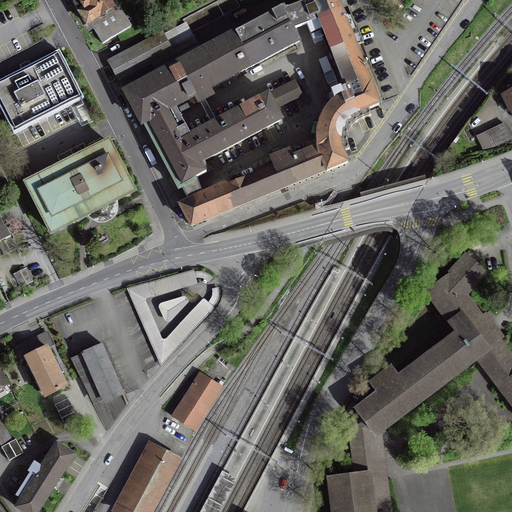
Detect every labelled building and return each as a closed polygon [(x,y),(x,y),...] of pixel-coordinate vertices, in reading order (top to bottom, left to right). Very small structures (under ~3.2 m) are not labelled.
[(102,45),(131,27),(114,0),(78,0),(73,4),(86,25),(89,23),(102,45)] [(238,8),(234,0),(220,0),(182,20),(184,24),(108,64),(117,80),(193,40),(190,34),(238,8)] [(368,110),(378,106),(336,0),(310,0),(312,4),(299,8),(284,14),(281,9),(175,66),(174,63),(169,66),(170,69),(124,93),(141,125),(144,124),(166,166),(179,189),(181,188),(181,189),(185,197),(188,202),(179,206),(190,227),(325,172),(326,172),(347,164),(342,153),(348,150),(347,144),(346,138),(348,133),(351,127),(354,124),(358,121),(366,119),(370,117),(368,110)] [(0,82),(0,109),(13,135),(82,99),(58,53),(0,82)] [(511,92),(501,98),(508,111),(511,110),(511,113),(511,92)] [(492,147),(509,138),(504,127),(487,135),(492,147)] [(26,184),(51,234),(97,210),(100,212),(103,212),(105,209),(105,206),(132,192),(107,143),(26,184)] [(0,242),(10,237),(4,227),(3,227),(0,220),(0,242)] [(348,424),(351,448),(352,450),(355,476),(329,480),(333,511),(384,511),(376,448),(375,435),(376,434),(477,357),(511,404),(511,360),(488,328),(464,296),(483,274),(474,265),(471,268),(467,265),(462,260),(448,276),(426,293),(458,335),(398,380),(391,370),(371,385),(379,395),(357,411),(360,415),(348,424)] [(59,375),(62,373),(55,358),(52,360),(46,349),(49,347),(43,336),(17,349),(23,360),(26,359),(37,381),(41,379),(49,394),(65,386),(59,375)] [(82,354),(81,355),(82,356),(82,355),(89,371),(87,372),(100,402),(123,392),(103,346),(83,355),(82,354)] [(204,378),(199,376),(172,418),(193,431),(222,387),(235,369),(219,357),(204,378)] [(54,406),(64,426),(78,419),(68,399),(54,406)] [(15,441),(15,440),(12,442),(0,420),(0,445),(1,448),(8,462),(22,454),(15,441)] [(16,508),(22,511),(36,511),(56,481),(73,455),(56,444),(41,468),(33,463),(33,464),(28,471),(28,472),(30,473),(16,496),(21,500),(16,508)] [(156,449),(155,451),(153,454),(125,507),(121,511),(144,511),(172,462),(174,458),(156,449)]
